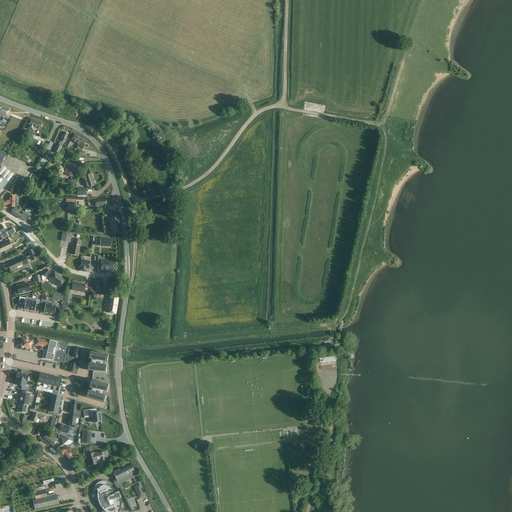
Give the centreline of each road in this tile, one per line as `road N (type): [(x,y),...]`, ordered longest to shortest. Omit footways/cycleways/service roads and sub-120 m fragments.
road 1 (unclassified): [(169,511),(132,445),(121,405),(127,255),(107,162),(80,129),(0,98)]
road 2 (track): [(417,0),(341,341),(314,346),(307,358)]
road 3 (track): [(127,286),(136,200),(196,181),(254,115),(282,106)]
road 4 (unclassified): [(307,511),(333,431),(307,358)]
road 5 (unclassified): [(114,275),(65,268),(0,210)]
road 6 (residential): [(84,511),(63,462),(0,415)]
